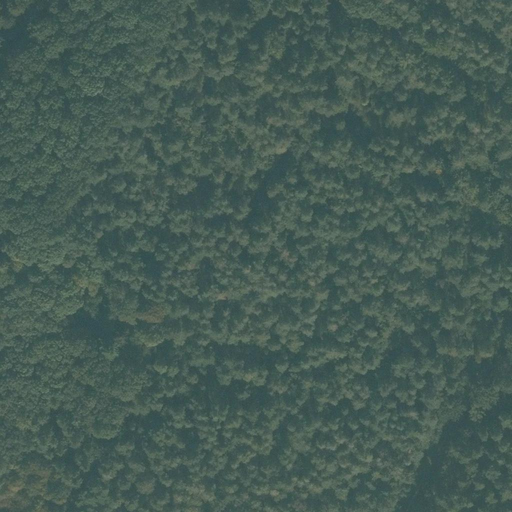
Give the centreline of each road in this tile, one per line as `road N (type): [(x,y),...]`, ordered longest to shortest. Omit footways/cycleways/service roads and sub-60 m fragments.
road 1 (track): [(61,511),(332,55)]
road 2 (track): [(511,316),(399,511)]
road 3 (track): [(338,0),(511,97)]
